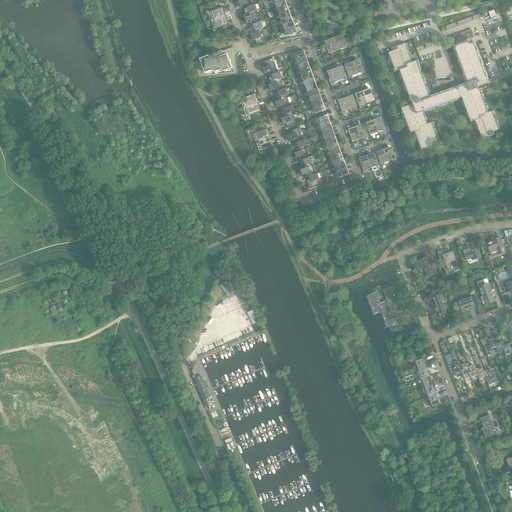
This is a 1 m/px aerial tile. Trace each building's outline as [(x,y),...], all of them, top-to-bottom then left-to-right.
[(251,0),(241,0),(238,1),(241,7),(242,6),(244,9),(255,4),(253,5),(251,0)] [(287,6),(285,0),(275,4),(277,9),(287,6)] [(257,10),(255,4),(244,9),(247,17),(245,18),(256,14),(255,11),(257,10)] [(287,6),(277,9),(279,15),(289,11),(287,6)] [(208,12),(211,21),(226,16),(222,7),(209,12),(208,12)] [(279,15),(281,20),(291,16),(289,11),(279,15)] [(250,26),(261,21),(259,22),(256,14),(245,18),(247,24),(249,23),(250,26)] [(229,25),(226,16),(211,21),(215,30),(215,29),(228,24),(228,25),(229,25)] [(291,16),(281,20),(283,25),(293,22),(291,16)] [(264,27),(261,21),(250,26),(253,34),(251,35),(263,31),(262,28),(264,27)] [(283,25),(285,31),(295,27),(293,22),(283,25)] [(295,27),(285,31),(287,36),(297,32),(295,27)] [(432,85),(434,89),(436,95),(430,97),(417,60),(413,62),(406,43),(393,48),(394,51),(389,52),(396,71),(400,70),(411,101),(412,101),(413,104),(401,108),(410,133),(415,132),(422,151),(435,146),(434,143),(439,141),(432,122),(428,124),(423,112),(434,108),(462,97),(471,122),(475,121),(482,139),(495,135),(494,132),(499,130),(492,111),(488,113),(478,84),(488,80),(486,77),(474,42),(470,44),(469,40),(475,38),(472,30),(453,37),(456,46),(455,46),(468,83),(461,86),(459,80),(455,81),(454,77),(450,78),(451,80),(440,81),(440,84),(436,84),(435,83),(432,85)] [(263,31),(251,35),(253,40),(255,40),(257,45),(267,41),(263,31)] [(340,36),(332,39),(335,45),(338,44),(340,49),(347,46),(346,45),(347,44),(348,43),(348,42),(347,41),(346,41),(345,41),(343,36),(340,37),(340,36)] [(335,45),(332,39),(328,40),(328,41),(325,42),(329,52),(330,54),(333,53),(332,52),(340,49),(338,44),(335,45)] [(221,51),(207,57),(193,62),(199,77),(237,74),(235,55),(228,56),(227,51),(223,52),(223,51),(222,51),(221,51)] [(296,60),(306,56),(304,51),(294,54),(296,60)] [(296,60),(298,65),(308,61),(306,56),(296,60)] [(267,73),(268,76),(278,72),(273,58),(263,62),(265,67),(263,68),(265,74),(267,73)] [(298,65),(300,71),(310,67),(308,61),(298,65)] [(357,61),(352,62),(357,74),(361,72),(362,74),(364,73),(363,70),(360,61),(357,62),(357,61)] [(357,74),(352,62),(348,64),(348,65),(345,66),(349,75),(350,78),(353,77),(352,75),(357,74)] [(300,71),(302,76),(312,72),(310,67),(300,71)] [(339,67),(335,69),(339,80),(344,79),(344,80),(347,79),(346,76),(343,67),(340,68),(339,67)] [(336,82),(339,80),(335,69),(330,70),(331,71),(328,72),(331,82),(332,83),(333,83),(333,84),(334,85),(335,85),(336,84),(336,83),(336,82)] [(271,84),(281,81),(280,78),(282,77),(280,71),(278,72),(268,76),(271,84)] [(302,76),(304,81),(314,77),(312,72),(302,76)] [(304,81),(306,87),(316,83),(314,77),(304,81)] [(284,89),(281,81),(271,84),(269,85),(271,91),(273,90),(274,93),(284,89)] [(306,87),(308,92),(318,88),(316,83),(306,87)] [(278,101),(287,98),(286,95),(288,94),(286,88),(284,89),(274,93),(278,101)] [(308,92),(310,97),(320,94),(318,88),(308,92)] [(368,90),(363,91),(367,103),(375,100),(374,99),(371,90),(368,91),(368,90)] [(367,103),(363,91),(359,93),(359,94),(356,95),(359,104),(360,104),(361,107),(363,106),(363,105),(367,103)] [(240,99),(243,108),(258,103),(254,94),(254,95),(241,100),(240,99)] [(310,97),(312,103),(322,99),(320,94),(310,97)] [(346,98),(350,109),(357,107),(357,105),(353,96),(350,97),(350,96),(346,98)] [(290,106),(287,98),(278,101),(276,102),(278,108),(280,107),(281,110),(290,106)] [(345,111),(350,109),(346,98),(341,99),(341,100),(339,101),(342,111),(343,113),(346,112),(345,111)] [(312,103),(313,108),(324,104),(322,99),(312,103)] [(261,112),(258,103),(243,108),(247,117),(260,112),(261,112)] [(324,104),(313,108),(316,114),(326,110),(324,104)] [(284,118),(293,115),(292,112),(294,111),(292,105),(290,106),(281,110),(284,118)] [(284,118),(282,119),(284,124),(286,124),(287,128),(297,123),(293,115),(284,118)] [(319,124),(330,120),(328,115),(317,119),(319,124)] [(378,119),(374,120),(378,132),(382,130),(383,132),(386,131),(385,129),(381,119),(379,120),(378,119)] [(319,124),(321,129),(332,126),(330,120),(319,124)] [(378,132),(374,120),(369,122),(370,123),(367,124),(370,133),(371,135),(378,132)] [(361,125),(356,127),(361,138),(365,137),(366,138),(368,137),(368,136),(364,125),(361,126),(361,125)] [(321,129),(323,135),(334,131),(332,126),(321,129)] [(361,138),(356,127),(352,128),(352,130),(349,131),(353,141),(361,138)] [(303,140),(298,128),(289,132),(290,135),(288,136),(290,142),(292,141),(293,144),(303,140)] [(253,134),(256,143),(270,138),(267,129),(253,134)] [(323,135),(325,140),(336,136),(334,131),(323,135)] [(325,140),(327,145),(337,142),(336,136),(325,140)] [(274,147),(270,138),(256,143),(260,152),(260,151),(273,146),(273,147),(274,147)] [(296,152),(306,149),(305,146),(307,145),(305,139),(303,140),(293,144),(296,152)] [(327,145),(329,151),(339,147),(337,142),(327,145)] [(329,151),(331,156),(341,152),(339,147),(329,151)] [(384,149),(389,161),(393,159),(394,161),(396,160),(396,158),(392,148),(389,149),(389,148),(384,149)] [(309,157),(306,149),(296,152),(294,153),(296,159),(298,158),(299,161),(309,157)] [(384,163),(389,161),(384,149),(380,151),(380,152),(377,153),(381,162),(382,165),(385,164),(384,163)] [(331,156),(333,161),(343,158),(341,152),(331,156)] [(371,154),(367,156),(371,167),(378,165),(377,162),(378,162),(375,154),(372,155),(371,154)] [(303,169),(312,166),(311,163),(313,162),(311,156),(309,157),(299,161),(303,169)] [(371,167),(367,156),(362,158),(363,159),(360,160),(363,169),(365,172),(367,171),(367,169),(371,167)] [(333,161),(335,167),(345,163),(343,158),(333,161)] [(335,167),(337,172),(347,168),(345,163),(335,167)] [(315,174),(312,166),(303,169),(301,170),(303,176),(305,175),(306,178),(315,174)] [(347,168),(337,172),(339,178),(349,174),(347,168)] [(315,174),(306,178),(310,189),(319,185),(317,180),(319,179),(317,173),(315,174)] [(494,241),(487,243),(488,247),(489,249),(489,248),(490,253),(491,253),(490,252),(497,250),(499,254),(506,252),(502,243),(500,237),(494,240),(494,241)] [(468,245),(468,246),(463,248),(467,260),(467,259),(472,257),(473,260),(477,259),(482,257),(476,242),(468,245)] [(447,249),(438,252),(444,267),(447,266),(448,269),(452,268),(453,271),(453,272),(459,270),(453,254),(449,255),(447,249)] [(425,259),(417,262),(419,269),(424,268),(427,276),(427,277),(437,273),(430,256),(425,257),(425,259)] [(511,271),(511,278),(507,280),(501,282),(503,288),(504,290),(505,293),(506,292),(505,292),(511,290),(511,293),(511,268),(511,269),(511,271)] [(234,284),(231,281),(229,282),(226,279),(220,286),(229,294),(234,288),(232,286),(234,284)] [(493,282),(489,284),(488,280),(487,280),(486,279),(485,279),(483,280),(483,279),(477,282),(485,305),(495,301),(492,292),(491,293),(490,291),(495,289),(493,282)] [(369,296),(370,301),(369,301),(369,302),(371,301),(373,307),(371,308),(373,308),(375,314),(374,315),(381,313),(383,312),(384,315),(382,315),(382,316),(384,315),(387,321),(385,322),(387,322),(389,327),(387,327),(387,328),(393,325),(393,326),(398,325),(395,318),(393,314),(394,313),(400,311),(395,299),(394,297),(397,297),(393,286),(388,288),(383,291),(384,291),(386,296),(385,296),(386,298),(387,300),(380,302),(379,298),(377,291),(372,293),(372,294),(367,296),(369,296)] [(434,301),(431,302),(434,309),(437,308),(438,312),(440,311),(442,317),(440,318),(447,316),(445,310),(448,309),(446,304),(443,305),(439,294),(432,296),(434,301)] [(472,296),(458,301),(462,312),(471,308),(471,311),(476,309),(472,296)] [(253,310),(247,313),(253,324),(258,322),(253,310)] [(497,344),(497,342),(496,341),(494,342),(493,340),(491,341),(491,342),(486,343),(486,342),(483,343),(487,353),(490,352),(490,351),(496,349),(496,348),(498,347),(497,344)] [(501,341),(497,342),(497,344),(498,347),(496,348),(496,349),(499,357),(506,355),(504,351),(504,350),(506,349),(504,344),(502,345),(501,341)] [(451,355),(445,357),(452,376),(456,374),(456,373),(462,371),(461,370),(464,369),(463,366),(461,362),(459,363),(459,362),(456,363),(456,364),(454,364),(452,358),(455,357),(453,350),(450,351),(451,355)] [(417,371),(427,367),(425,362),(427,361),(425,357),(414,361),(417,371)] [(464,365),(463,366),(464,369),(461,370),(462,371),(463,375),(470,373),(469,372),(472,371),(471,368),(469,364),(467,365),(467,364),(464,365)] [(489,370),(487,365),(485,366),(486,370),(488,375),(486,376),(486,377),(488,381),(494,379),(495,382),(498,380),(497,377),(496,377),(494,372),(492,373),(491,370),(489,370)] [(469,372),(470,373),(471,377),(478,375),(478,374),(480,373),(479,370),(477,366),(475,367),(475,366),(472,367),(472,368),(471,368),(472,371),(469,372)] [(417,371),(421,380),(432,376),(431,372),(429,373),(427,367),(417,371)] [(480,369),(479,370),(480,373),(478,374),(478,375),(479,379),(486,377),(486,376),(488,375),(486,370),(484,371),(483,368),(480,369)] [(194,379),(203,401),(210,398),(201,376),(194,379)] [(421,380),(424,389),(433,385),(431,380),(433,379),(432,376),(421,380)] [(424,389),(427,398),(439,394),(437,390),(435,391),(433,385),(424,389)] [(439,394),(427,398),(431,407),(440,403),(438,398),(440,397),(439,394)] [(480,414),(482,417),(479,418),(479,419),(480,418),(485,430),(483,431),(486,437),(494,434),(492,428),(493,427),(494,428),(488,411),(480,414)]
